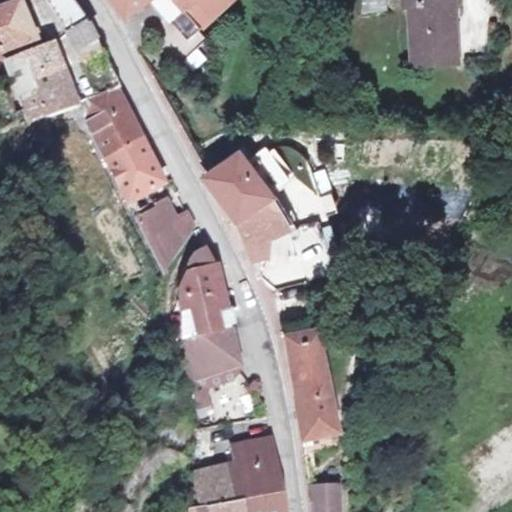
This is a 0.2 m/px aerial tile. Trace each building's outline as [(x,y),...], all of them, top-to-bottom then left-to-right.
[(0,0),(0,14),(13,7),(14,5),(5,0),(0,0)] [(35,0),(57,30),(81,14),(69,0),(35,0)] [(121,0),(141,23),(173,0),(180,0),(198,16),(215,0),(121,0)] [(215,0),(198,16),(213,32),(253,0),(215,0)] [(360,0),(360,13),(388,13),(388,0),(360,0)] [(399,0),(400,11),(407,12),(410,72),(455,70),(454,32),(445,32),(443,0),(399,0)] [(13,7),(0,14),(0,57),(30,43),(13,7)] [(81,14),(57,30),(71,51),(94,38),(84,18),(81,14)] [(198,31),(172,46),(187,71),(212,56),(198,31)] [(14,108),(59,88),(38,49),(0,71),(0,79),(8,94),(14,108)] [(100,50),(75,59),(83,75),(106,63),(100,50)] [(118,87),(84,104),(87,123),(104,159),(144,139),(118,87)] [(59,117),(71,110),(59,88),(14,108),(25,129),(27,133),(33,130),(59,117)] [(59,117),(33,130),(43,151),(70,137),(59,117)] [(166,179),(144,139),(104,159),(162,278),(196,226),(188,209),(169,223),(160,201),(139,211),(131,196),(166,179)] [(252,153),(208,175),(250,228),(261,267),(282,266),(285,241),(307,235),(293,202),(252,153)] [(186,336),(230,326),(216,267),(206,246),(192,254),(186,269),(181,282),(186,336)] [(331,280),(314,283),(315,295),(333,290),(331,280)] [(303,335),(285,338),(304,457),(336,452),(334,436),(338,434),(324,342),(331,341),(327,318),(302,322),(303,335)] [(230,326),(186,336),(190,375),(195,395),(208,392),(206,383),(233,376),(230,365),(237,363),(239,363),(230,326)] [(239,370),(237,363),(230,365),(233,376),(239,370)] [(277,472),(270,436),(230,441),(232,464),(193,470),(197,503),(240,497),(279,492),(277,472)] [(339,511),(337,482),(311,485),(311,495),(313,505),(313,511),(339,511)] [(281,511),(279,492),(240,497),(241,511),(281,511)] [(241,511),(240,497),(197,503),(180,506),(180,511),(241,511)]
